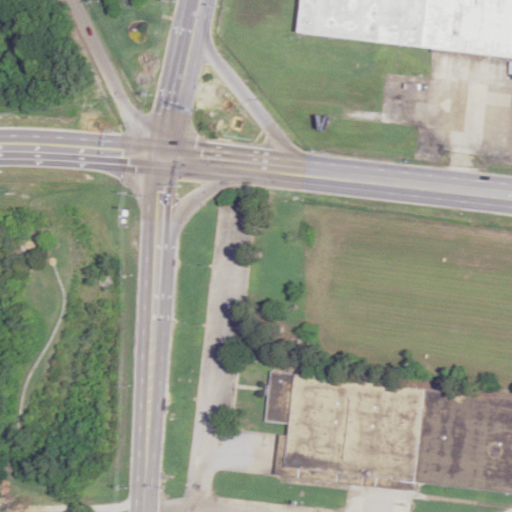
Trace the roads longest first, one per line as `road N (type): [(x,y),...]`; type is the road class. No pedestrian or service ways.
road 1 (tertiary): [(155,233),(141,511)]
road 2 (tertiary): [(238,163),(0,147)]
road 3 (tertiary): [(511,195),(302,171)]
road 4 (tertiary): [(302,171),(216,66),(191,14)]
road 5 (residential): [(165,153),(123,110),(70,0)]
road 6 (tertiary): [(191,14),(165,153)]
